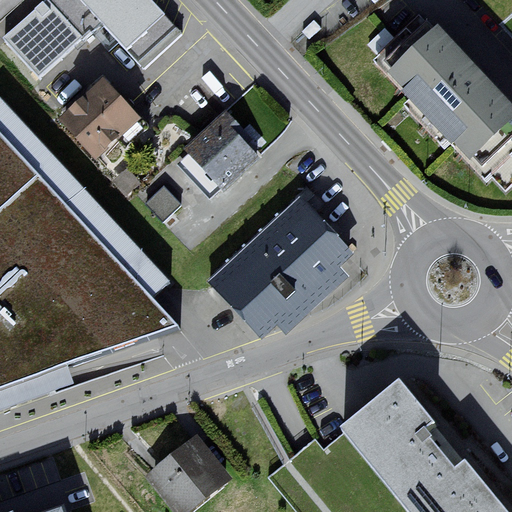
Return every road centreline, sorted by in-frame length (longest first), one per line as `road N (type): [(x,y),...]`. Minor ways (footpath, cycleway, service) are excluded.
road 1 (residential): [(364,320),(0,450)]
road 2 (tertiary): [(385,182),(215,0)]
